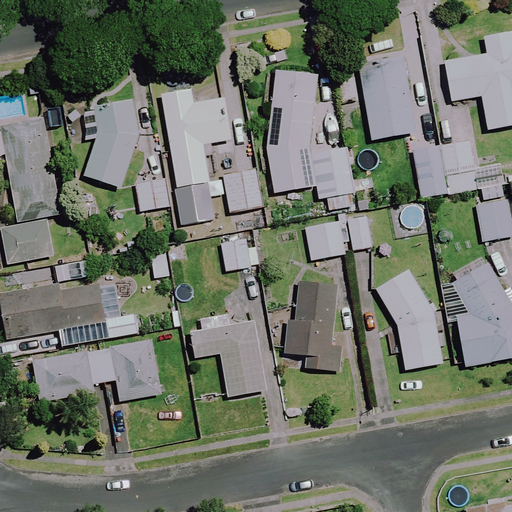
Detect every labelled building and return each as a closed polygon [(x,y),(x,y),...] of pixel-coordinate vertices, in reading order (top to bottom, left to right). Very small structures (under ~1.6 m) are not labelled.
[(511,92),(511,33),(484,39),(487,56),(445,64),(451,103),(482,98),(487,132),(511,127),(511,96),(511,93),(511,92)] [(416,134),(401,53),(357,62),(372,142),(416,134)] [(351,180),(347,151),(311,157),(319,77),(276,71),(276,77),(268,75),(264,99),(272,99),(273,100),(273,101),(274,102),(274,103),(275,104),(275,105),(275,106),(275,108),(275,109),(274,110),(274,111),(273,112),(273,113),(272,114),(272,115),(270,120),(269,125),(268,131),(268,136),(267,141),(267,147),(267,152),(267,158),(268,163),(268,169),(269,174),(270,179),(271,185),(272,190),(274,195),(274,196),(309,190),(317,189),(319,201),(324,200),(326,212),(352,208),(351,197),(353,196),(351,180)] [(194,101),(192,89),(160,95),(186,228),(217,221),(203,147),(232,142),(223,96),(194,101)] [(138,138),(132,102),(94,108),(95,110),(81,112),(85,142),(97,140),(85,179),(121,190),(138,138)] [(45,117),(3,125),(5,133),(0,133),(0,162),(10,161),(22,224),(0,227),(0,230),(2,242),(7,267),(52,259),(44,219),(64,216),(45,117)] [(475,172),(469,142),(441,148),(447,178),(475,172)] [(447,178),(441,148),(412,153),(421,201),(450,196),(447,178)] [(256,170),(222,175),(229,216),(263,210),(256,170)] [(169,209),(164,181),(136,186),(141,214),(169,209)] [(502,187),(478,191),(480,203),(504,199),(502,187)] [(511,238),(511,229),(507,202),(476,207),(482,243),(511,238)] [(371,249),(366,217),(348,219),(353,252),(371,249)] [(345,256),(339,223),(305,229),(310,261),(345,256)] [(254,269),(249,236),(220,240),(225,273),(254,269)] [(511,310),(484,267),(452,285),(470,316),(456,319),(466,369),(511,360),(511,310)] [(433,312),(410,272),(377,291),(397,325),(406,373),(440,366),(435,322),(433,312)] [(105,322),(98,285),(0,303),(0,304),(7,341),(63,330),(66,347),(138,334),(135,316),(105,322)] [(333,348),(336,286),(296,285),(295,322),(287,322),(286,356),(308,356),(308,371),(340,372),(341,348),(333,348)] [(229,327),(228,316),(200,320),(202,332),(191,333),(195,359),(220,356),(226,399),(267,393),(257,323),(229,327)] [(161,396),(152,342),(87,354),(87,352),(33,361),(41,404),(93,395),(92,387),(117,382),(120,403),(161,396)] [(511,511),(511,507),(506,508),(506,502),(467,507),(468,511),(511,511)]
